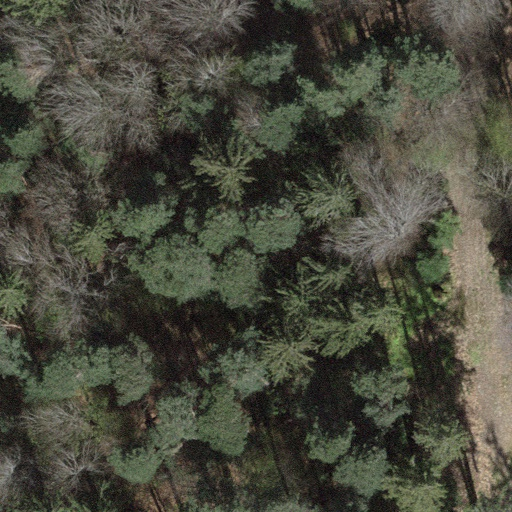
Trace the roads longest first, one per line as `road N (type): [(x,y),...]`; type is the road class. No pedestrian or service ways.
road 1 (track): [(137,0),(141,142),(104,368),(96,511)]
road 2 (track): [(511,509),(479,194),(492,0)]
